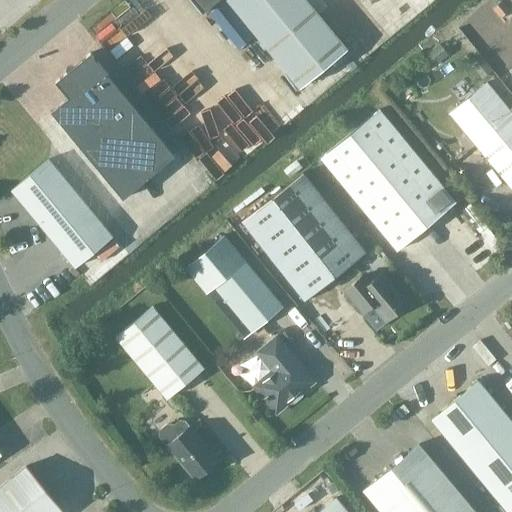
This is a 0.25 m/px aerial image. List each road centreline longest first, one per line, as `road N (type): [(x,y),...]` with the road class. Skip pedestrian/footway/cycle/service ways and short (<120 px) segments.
road 1 (unclassified): [(231,511),(511,280)]
road 2 (unclassified): [(140,511),(45,395),(0,295)]
